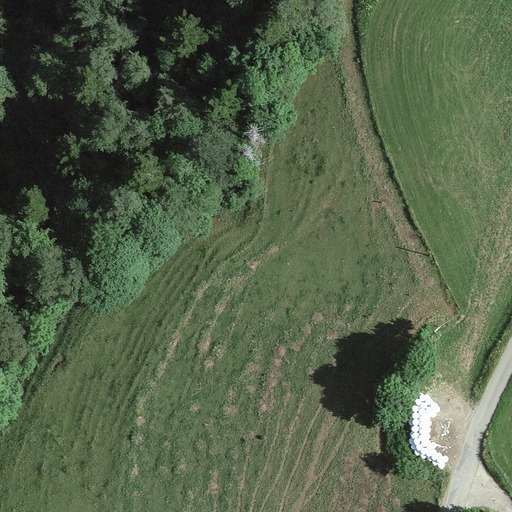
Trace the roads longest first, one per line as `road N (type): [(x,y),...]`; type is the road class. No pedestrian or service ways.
road 1 (track): [(419,258),(374,151),(349,0)]
road 2 (unclassified): [(511,347),(447,511)]
